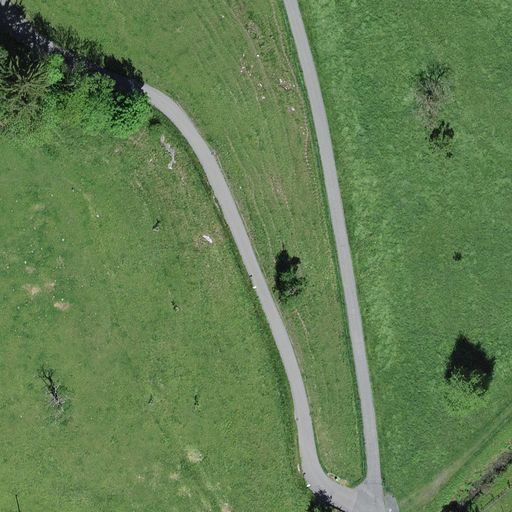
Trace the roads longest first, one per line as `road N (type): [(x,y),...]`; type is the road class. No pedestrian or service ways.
road 1 (unclassified): [(1,0),(79,60),(178,107),(222,179),(267,284),(299,370),(310,449),(331,492),(364,511)]
road 2 (unclassified): [(288,0),(336,212),(377,511)]
